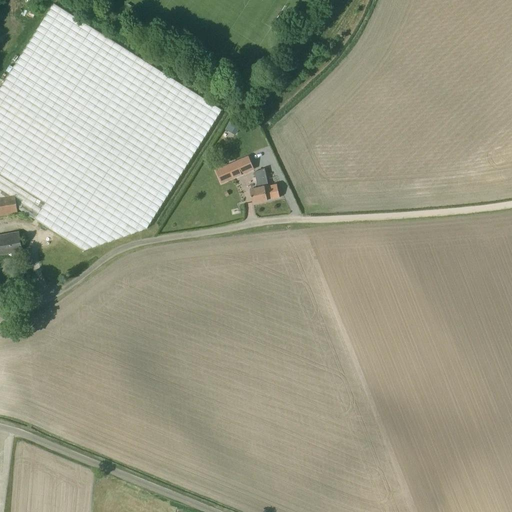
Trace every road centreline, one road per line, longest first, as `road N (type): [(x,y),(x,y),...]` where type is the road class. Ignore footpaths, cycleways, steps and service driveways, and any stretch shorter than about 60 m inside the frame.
road 1 (unclassified): [(0,320),(139,243),(306,220)]
road 2 (unclassified): [(0,427),(215,511)]
road 3 (track): [(366,0),(325,65),(223,163)]
road 4 (track): [(306,220),(511,204)]
